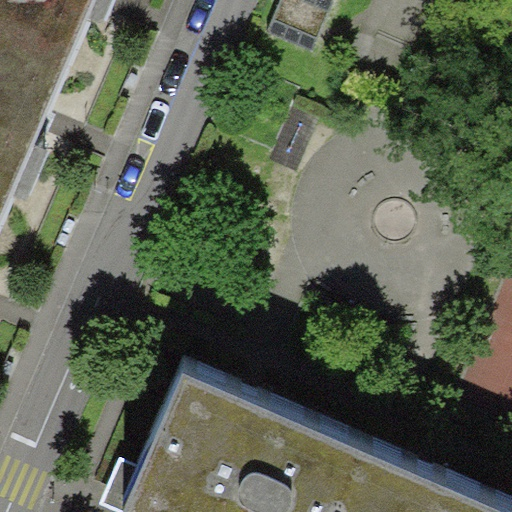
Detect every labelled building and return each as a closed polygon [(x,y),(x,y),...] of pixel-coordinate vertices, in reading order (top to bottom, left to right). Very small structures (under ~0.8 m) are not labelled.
[(0,0),(0,31),(61,57),(86,0),(89,0),(99,4),(100,0),(0,0)] [(326,0),(276,0),(262,35),(307,55),(330,2),(326,0)] [(33,122),(61,57),(0,31),(0,197),(10,174),(24,180),(45,131),(32,125),(33,122)] [(242,386),(178,358),(118,498),(150,511),(322,511),(356,435),(242,386)] [(511,511),(511,502),(418,462),(356,435),(322,511),(511,511)]
